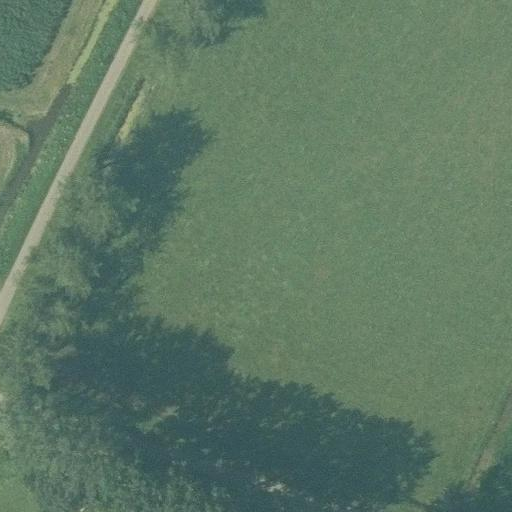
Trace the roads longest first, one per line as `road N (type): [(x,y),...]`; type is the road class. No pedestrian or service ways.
road 1 (unclassified): [(338,511),(0,401)]
road 2 (unclassified): [(0,277),(61,120),(124,0)]
